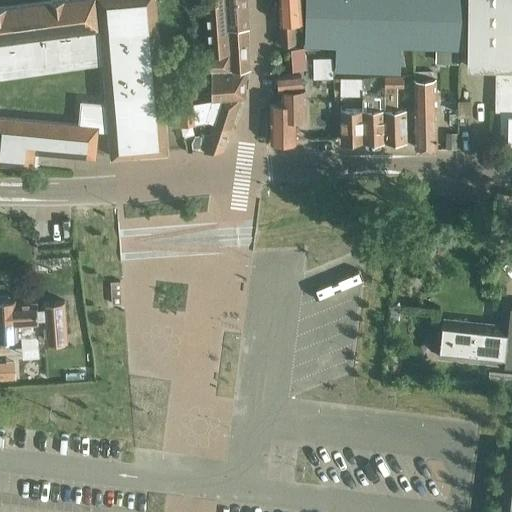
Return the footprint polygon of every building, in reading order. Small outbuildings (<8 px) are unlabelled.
[(0,162),(28,165),(29,149),(96,155),(99,125),(0,115),(0,69),(101,55),(109,156),(165,151),(152,0),(45,0),(0,5),(0,162)] [(210,70),(229,69),(225,0),(206,0),(209,52),(201,53),(201,52),(201,70),(210,70)] [(225,0),(229,69),(245,69),(248,69),(244,0),(225,0)] [(278,0),(280,43),(293,42),(292,21),(301,21),(299,0),(278,0)] [(399,46),(462,48),(463,0),(304,0),(303,44),(335,45),(334,69),(398,71),(399,46)] [(495,67),(511,67),(511,0),(467,0),(467,66),(485,66),(485,67),(495,67)] [(291,47),(293,68),(307,67),(305,46),(291,47)] [(511,67),(495,67),(494,109),(500,109),(500,134),(508,134),(508,137),(511,136),(511,67)] [(210,98),(240,96),(244,96),(245,69),(229,69),(210,70),(210,78),(210,98)] [(270,102),(270,141),(294,141),(294,118),(304,118),(304,84),(301,84),(300,72),(276,74),(278,87),(281,87),(281,102),(270,102)] [(384,108),(384,86),(380,87),(379,77),(362,78),(362,93),(362,109),(362,140),(384,139),(383,108),(384,108)] [(409,130),(409,115),(404,115),(404,108),(396,108),(396,86),(402,86),(402,77),(384,77),(384,86),(384,108),(383,108),(384,139),(405,139),(405,130),(409,130)] [(340,94),(361,94),(361,78),(340,78),(340,94)] [(409,115),(409,130),(414,130),(415,147),(435,149),(434,79),(413,79),(414,115),(409,115)] [(211,98),(176,105),(180,124),(205,120),(206,120),(213,122),(229,127),(240,96),(221,97),(212,98),(211,98)] [(458,99),(458,114),(468,114),(468,99),(458,99)] [(340,140),(362,140),(362,109),(340,109),(340,140)] [(223,146),(229,127),(213,122),(209,135),(202,132),(201,146),(204,147),(203,150),(223,148),(223,146)] [(389,315),(389,264),(327,263),(327,294),(347,294),(346,309),(373,309),(373,315),(389,315)] [(118,281),(108,282),(109,290),(110,304),(119,303),(118,281)] [(0,336),(17,335),(17,334),(22,334),(22,340),(36,339),(36,332),(39,331),(44,331),(45,340),(67,338),(64,300),(42,302),(42,304),(35,305),(35,300),(24,301),(14,301),(14,299),(10,299),(8,295),(0,295),(0,336)] [(438,356),(511,363),(511,305),(503,304),(500,328),(481,326),(482,322),(442,318),(438,356)]
